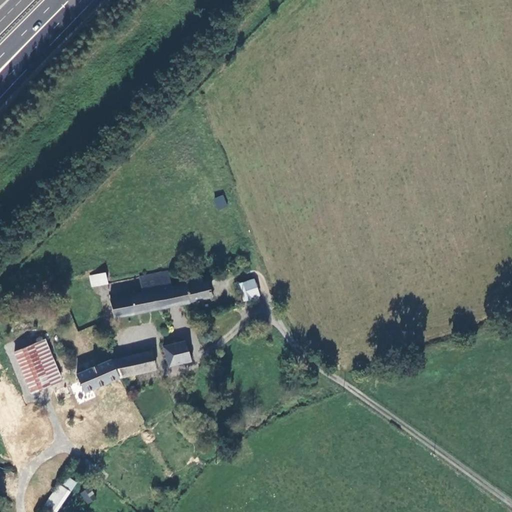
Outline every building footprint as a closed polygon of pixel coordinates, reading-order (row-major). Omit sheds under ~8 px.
[(222,195),(213,199),(218,210),(227,206),(222,195)] [(171,287),(168,272),(107,284),(105,274),(90,277),(92,287),(86,288),(93,322),(212,297),(208,281),(186,286),(186,284),(171,287)] [(243,301),(259,296),(253,278),(237,284),(243,301)] [(16,349),(12,350),(31,394),(62,380),(45,339),(17,350),(16,349)] [(184,342),(164,347),(170,365),(190,360),(184,342)] [(151,349),(110,360),(118,378),(156,369),(151,349)] [(110,360),(109,358),(93,366),(90,359),(82,362),(85,369),(75,373),(79,381),(84,393),(118,378),(110,360)] [(79,381),(39,399),(44,410),(84,393),(79,381)] [(55,511),(75,485),(64,477),(42,509),(46,511),(55,511)] [(93,488),(81,491),(84,503),(95,501),(93,488)]
